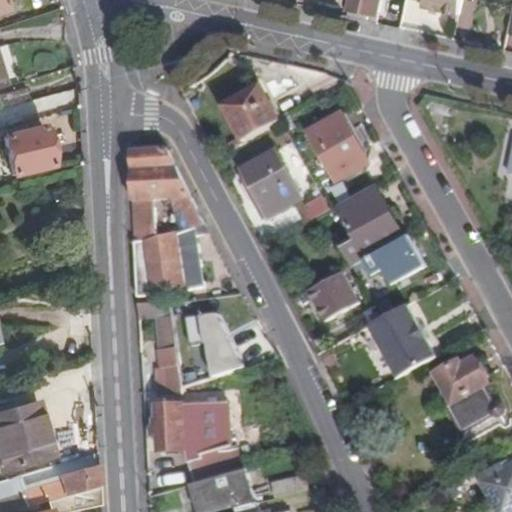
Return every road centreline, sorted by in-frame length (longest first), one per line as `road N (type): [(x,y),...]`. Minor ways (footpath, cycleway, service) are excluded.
road 1 (residential): [(365,511),(179,129),(121,96)]
road 2 (residential): [(511,333),(386,107),(390,61)]
road 3 (residential): [(390,61),(129,0)]
road 4 (tertiary): [(93,87),(112,326)]
road 5 (tertiary): [(112,326),(121,96)]
road 6 (tertiary): [(112,326),(123,511)]
road 7 (residential): [(511,87),(390,61)]
